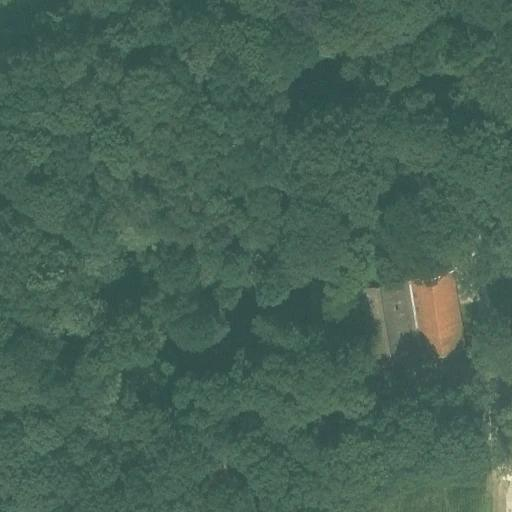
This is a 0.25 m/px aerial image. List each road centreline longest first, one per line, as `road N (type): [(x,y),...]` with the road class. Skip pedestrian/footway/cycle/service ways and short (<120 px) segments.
road 1 (unclassified): [(0,109),(85,108),(177,93),(462,0)]
road 2 (track): [(282,64),(302,140),(319,357),(315,440)]
road 3 (track): [(52,511),(315,440)]
